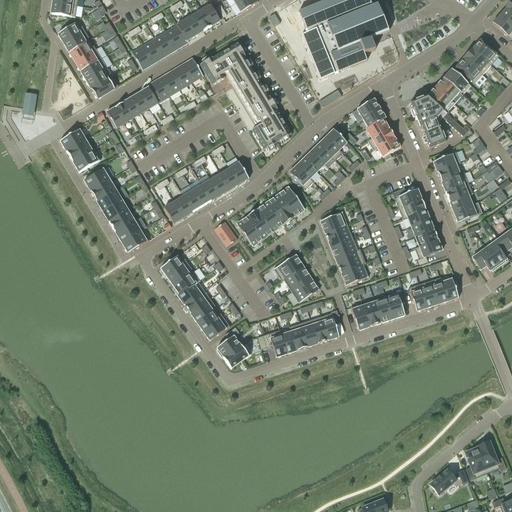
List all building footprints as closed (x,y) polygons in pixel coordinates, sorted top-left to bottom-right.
[(242,0),(235,5),(230,8),(235,17),(240,14),(240,15),(257,5),(257,4),(256,4),(253,0),(242,0)] [(368,0),(330,0),(298,13),(306,35),(301,37),(319,82),(366,63),(363,56),(375,52),(370,41),(388,33),(377,5),(371,8),(368,0)] [(75,19),(76,8),(52,4),(50,15),(75,19)] [(220,23),(210,7),(201,12),(211,28),(220,23)] [(511,13),(507,9),(506,9),(499,17),(511,28),(511,13)] [(211,28),(201,12),(193,17),(203,33),(211,28)] [(269,18),(269,20),(273,28),(279,24),(274,15),(269,18)] [(203,33),(193,17),(185,22),(195,38),(203,33)] [(511,28),(499,17),(492,25),(510,42),(511,39),(511,28)] [(195,38),(185,22),(177,27),(186,43),(187,43),(195,38)] [(63,45),(84,33),(78,23),(57,36),(63,45)] [(186,43),(177,27),(165,34),(176,51),(187,45),(188,45),(188,44),(187,43),(186,43)] [(69,55),(90,42),(84,33),(63,45),(69,55)] [(176,51),(165,34),(154,40),(165,58),(176,51)] [(165,58),(154,40),(143,47),(153,65),(165,58)] [(498,58),(480,41),(472,50),(490,67),(498,58)] [(74,64),(95,51),(90,42),(69,55),(74,64)] [(212,59),(199,67),(212,87),(224,80),(222,76),(227,73),(257,123),(258,122),(261,126),(251,132),(264,152),(276,145),(276,144),(278,143),(278,144),(290,136),(280,118),(276,112),(277,111),(269,98),(268,99),(244,58),(245,58),(237,45),(212,60),(212,59)] [(102,47),(97,50),(106,67),(111,64),(102,47)] [(153,65),(143,47),(132,54),(131,54),(142,72),(153,65)] [(490,67),(472,50),(463,60),(482,76),(490,67)] [(80,73),(101,60),(95,51),(74,64),(80,73)] [(85,82),(107,69),(101,60),(80,73),(85,82)] [(203,78),(192,60),(191,60),(180,67),(191,85),(202,78),(203,78)] [(482,76),(463,60),(455,69),(474,85),(482,76)] [(191,85),(180,67),(169,74),(180,92),(191,85)] [(91,92),(112,79),(107,69),(85,82),(91,92)] [(451,70),(443,80),(462,97),(470,88),(451,70)] [(180,92),(169,74),(158,81),(168,99),(180,92)] [(97,101),(118,88),(112,79),(91,92),(97,101)] [(462,97),(443,80),(435,89),(454,106),(462,97)] [(168,99),(158,81),(146,88),(146,87),(146,88),(147,90),(147,89),(157,105),(168,99)] [(157,105),(147,89),(147,90),(139,94),(149,110),(157,105)] [(454,106),(435,89),(427,98),(426,98),(446,115),(454,106)] [(337,92),(318,103),(321,108),(324,108),(341,98),(337,92)] [(21,116),(33,117),(36,96),(24,94),(21,116)] [(149,110),(139,94),(131,99),(141,115),(149,110)] [(438,124),(442,120),(446,115),(426,98),(410,104),(419,128),(420,128),(429,150),(445,143),(438,124)] [(141,115),(131,99),(123,104),(132,120),(141,115)] [(356,111),(362,121),(379,110),(373,101),(356,111)] [(132,120),(123,104),(114,109),(124,125),(132,120)] [(124,125),(114,109),(106,114),(116,131),(116,130),(124,125)] [(379,110),(362,121),(367,129),(368,130),(383,121),(385,120),(379,110)] [(465,123),(472,128),(479,118),(472,113),(465,123)] [(451,120),(446,115),(442,120),(447,125),(451,120)] [(365,131),(371,140),(389,130),(388,129),(383,121),(368,130),(367,129),(365,131)] [(373,153),(377,150),(394,139),(389,130),(371,140),(367,142),(373,153)] [(85,141),(79,132),(79,131),(59,143),(60,143),(66,153),(85,142),(85,141)] [(333,132),(325,139),(338,152),(339,152),(346,145),(333,131),(332,131),(333,132)] [(318,146),(331,159),(331,160),(334,163),(342,155),(339,152),(338,152),(325,139),(318,146)] [(377,150),(383,159),(400,149),(394,140),(394,139),(377,150)] [(72,164),(93,151),(87,140),(85,141),(85,142),(66,153),(72,164)] [(311,153),(324,166),(331,160),(331,159),(318,146),(311,153)] [(79,175),(100,162),(93,151),(72,164),(78,174),(79,175)] [(311,153),(304,160),(317,173),(324,166),(311,153)] [(433,164),(437,174),(455,167),(456,167),(460,165),(455,154),(447,158),(446,155),(439,158),(440,161),(432,164),(433,164)] [(310,180),(317,173),(304,160),(296,167),(310,180)] [(238,165),(229,170),(238,186),(248,180),(248,181),(248,180),(238,164),(238,165)] [(288,174),(305,192),(313,184),(310,180),(296,167),(289,174),(288,174)] [(441,184),(459,177),(456,167),(455,167),(437,174),(441,184)] [(220,176),(229,192),(238,186),(229,170),(220,176)] [(90,193),(109,181),(103,171),(83,182),(90,193)] [(210,181),(220,197),(229,192),(220,176),(210,181)] [(441,184),(445,194),(463,187),(463,186),(459,177),(441,184)] [(96,203),(115,192),(115,191),(109,181),(90,193),(96,203)] [(201,187),(211,203),(220,197),(210,181),(201,187)] [(445,194),(449,204),(468,197),(472,195),(468,184),(463,186),(463,187),(445,194)] [(192,192),(201,208),(211,203),(201,187),(192,192)] [(288,188),(277,196),(285,207),(296,200),(288,188)] [(102,214),(124,201),(117,190),(115,191),(115,192),(96,203),(102,214)] [(404,190),(392,195),(398,211),(421,201),(417,191),(406,195),(404,190)] [(182,198),(192,214),(201,208),(192,192),(182,198)] [(277,196),(267,203),(275,215),(285,207),(277,196)] [(449,204),(453,214),(472,207),(468,197),(449,204)] [(173,204),(183,220),(192,214),(182,198),(173,204)] [(285,207),(294,219),(304,211),(296,200),(285,207)] [(109,224),(130,211),(124,201),(102,214),(109,224)] [(421,201),(398,211),(402,221),(407,219),(425,211),(421,201)] [(257,210),(256,211),(265,222),(275,215),(267,203),(257,210)] [(164,209),(173,225),(183,220),(173,204),(164,209)] [(285,207),(275,215),(283,226),(294,219),(285,207)] [(476,217),(472,207),(453,214),(457,224),(457,225),(476,217)] [(115,234),(134,223),(136,222),(136,221),(130,211),(109,224),(115,234)] [(256,211),(246,218),(254,230),(265,222),(256,211)] [(425,211),(407,219),(411,229),(429,221),(425,211)] [(319,223),(325,236),(347,227),(341,214),(319,223)] [(275,215),(265,222),(273,234),(283,227),(283,226),(275,215)] [(236,226),(244,237),(254,230),(246,218),(236,226)] [(429,221),(411,229),(415,239),(433,231),(429,221)] [(265,222),(254,230),(262,241),(273,234),(265,222)] [(121,244),(140,233),(140,232),(134,223),(115,234),(121,244)] [(325,236),(330,249),(352,240),(347,227),(325,236)] [(252,249),(262,241),(254,230),(244,237),(252,249)] [(127,255),(149,242),(142,231),(140,232),(140,233),(121,244),(127,255)] [(433,231),(415,239),(419,248),(419,249),(437,241),(433,231)] [(498,240),(507,252),(511,248),(511,231),(498,240)] [(330,249),(335,262),(357,253),(357,252),(352,240),(330,249)] [(498,240),(485,250),(498,268),(505,263),(504,262),(506,261),(502,255),(507,252),(498,240)] [(419,248),(414,250),(420,266),(427,264),(425,259),(442,252),(437,241),(419,249),(419,248)] [(492,272),(498,268),(485,250),(472,259),(480,271),(485,267),(489,273),(491,271),(492,272)] [(357,253),(335,262),(338,267),(337,268),(340,274),(362,265),(363,266),(365,265),(359,251),(357,252),(357,253)] [(160,270),(167,279),(187,265),(180,255),(160,270)] [(273,271),(281,283),(283,282),(303,269),(295,257),(295,256),(273,271)] [(167,279),(173,288),(193,274),(187,265),(167,279)] [(362,265),(340,274),(341,275),(346,288),(368,279),(363,266),(362,265)] [(283,282),(291,293),(311,280),(303,269),(283,282)] [(200,270),(195,272),(199,280),(204,278),(200,270)] [(193,274),(173,288),(179,296),(179,297),(198,284),(200,283),(199,282),(193,274)] [(429,283),(437,307),(447,303),(441,284),(440,279),(439,280),(429,283)] [(318,292),(311,280),(291,293),(299,305),(318,292)] [(441,284),(447,303),(457,300),(458,300),(455,292),(458,291),(455,284),(453,284),(451,280),(451,281),(441,284)] [(418,286),(426,310),(437,307),(429,283),(418,286)] [(179,296),(177,297),(184,307),(204,292),(198,284),(179,297),(179,296)] [(416,313),(426,310),(418,286),(408,290),(416,314),(416,313)] [(204,292),(184,307),(190,316),(210,301),(204,292)] [(384,298),(385,300),(392,321),(404,317),(396,294),(384,298)] [(374,304),(381,325),(382,325),(381,325),(392,321),(385,300),(374,303),(374,304)] [(210,301),(190,316),(196,324),(216,310),(210,301)] [(373,301),(362,305),(370,329),(381,325),(374,304),(374,303),(374,301),(373,301)] [(358,332),(369,329),(370,329),(362,305),(350,309),(358,332)] [(216,310),(196,324),(202,333),(222,319),(216,310)] [(336,312),(330,314),(331,315),(334,324),(339,322),(336,312)] [(320,319),(328,342),(338,339),(339,339),(334,324),(331,315),(320,319)] [(209,342),(229,328),(222,319),(202,333),(209,342)] [(310,322),(317,346),(328,342),(320,319),(310,322)] [(299,325),(307,349),(317,346),(310,322),(299,325)] [(299,325),(289,329),(290,333),(291,333),(297,352),(307,349),(299,325)] [(222,358),(223,359),(224,360),(242,346),(236,337),(239,334),(235,329),(224,336),(228,341),(216,349),(218,351),(216,352),(221,359),(222,358)] [(268,336),(272,348),(276,359),(287,356),(280,337),(281,337),(279,332),(268,336)] [(280,337),(287,356),(297,352),(291,333),(290,333),(281,337),(280,337)] [(262,338),(266,350),(272,348),(268,336),(262,338)] [(257,339),(261,351),(266,350),(262,338),(257,339)] [(242,345),(242,346),(224,360),(223,359),(230,370),(250,356),(242,345)] [(477,449),(477,450),(487,475),(499,470),(500,473),(506,471),(501,460),(496,462),(488,444),(477,448),(477,449)] [(477,450),(465,454),(470,469),(465,471),(470,482),(487,475),(477,450)] [(438,496),(455,482),(447,472),(442,476),(441,476),(436,480),(436,481),(430,486),(438,496)] [(468,483),(463,472),(458,474),(462,485),(468,483)] [(502,500),(491,504),(494,510),(499,507),(501,511),(511,511),(511,502),(505,505),(502,500)] [(386,511),(382,501),(357,511),(386,511)] [(477,502),(468,504),(469,511),(478,509),(477,502)]
